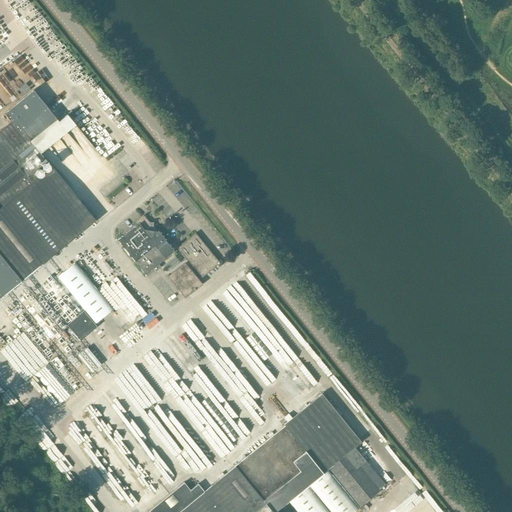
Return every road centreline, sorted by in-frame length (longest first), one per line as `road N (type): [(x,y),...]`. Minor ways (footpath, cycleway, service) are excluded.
road 1 (residential): [(458,511),(44,0)]
road 2 (unknown): [(233,265),(399,475),(401,489),(383,511)]
road 3 (unknown): [(166,323),(56,417),(107,511)]
road 4 (unknown): [(154,178),(24,30)]
road 5 (unknown): [(154,178),(107,215),(103,233),(166,323)]
